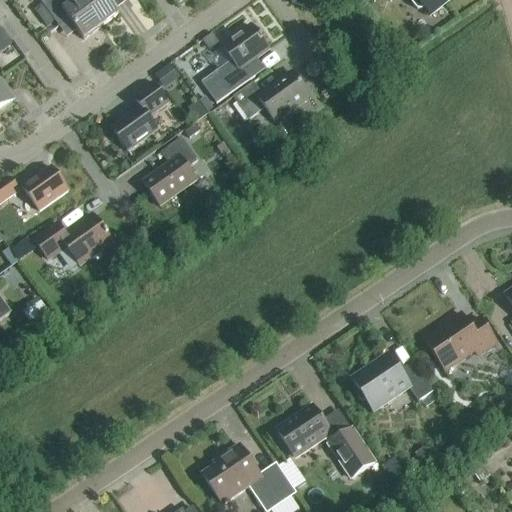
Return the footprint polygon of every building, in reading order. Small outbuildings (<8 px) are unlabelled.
[(83,41),(102,28),(81,0),(53,0),(44,7),(45,8),(56,23),(59,28),(69,21),(83,41)] [(81,0),(102,28),(119,15),(116,10),(126,3),(123,0),(81,0)] [(412,0),(412,4),(417,10),(422,11),(424,10),(430,17),(450,0),(412,0)] [(56,23),(45,8),(36,14),(47,29),(56,23)] [(216,73),(202,84),(217,105),(231,95),(256,77),(248,65),(268,51),(251,27),(223,48),(233,62),(216,73)] [(164,91),(179,80),(169,66),(154,77),(164,91)] [(309,97),(293,75),(262,97),(253,84),(233,98),(249,121),(265,110),(274,122),(309,97)] [(0,110),(13,101),(0,83),(0,110)] [(127,152),(156,131),(147,119),(168,104),(154,85),(134,100),(141,109),(112,130),(127,152)] [(207,116),(198,103),(187,111),(196,123),(207,116)] [(189,141),(199,134),(194,127),(184,134),(189,141)] [(159,208),(196,182),(188,170),(197,163),(181,140),(160,154),(169,166),(143,184),(159,208)] [(39,213),(68,192),(51,168),(22,189),(39,213)] [(0,204),(18,191),(10,179),(0,186),(0,204)] [(112,243),(93,217),(65,237),(57,226),(34,242),(48,262),(66,249),(79,267),(112,243)] [(0,321),(11,314),(0,299),(0,321)] [(34,314),(38,321),(55,311),(50,303),(34,314)] [(469,327),(462,316),(446,326),(448,328),(425,344),(444,372),(474,352),(477,357),(496,344),(481,320),(469,327)] [(411,360),(397,369),(388,356),(351,381),(359,392),(358,393),(357,398),(360,401),(365,402),(367,404),(402,380),(418,403),(433,394),(411,360)] [(511,378),(506,377),(503,388),(511,390),(511,378)] [(335,441),(312,407),(291,421),(292,423),(277,434),(293,458),(309,448),(310,450),(324,440),(351,480),(375,465),(351,430),(335,441)] [(259,476),(239,447),(225,456),(227,459),(202,477),(222,507),(248,489),(263,511),(270,511),(296,495),(276,465),(259,476)] [(431,456),(425,448),(414,456),(419,464),(431,456)] [(405,476),(394,460),(381,468),(393,485),(405,476)]
